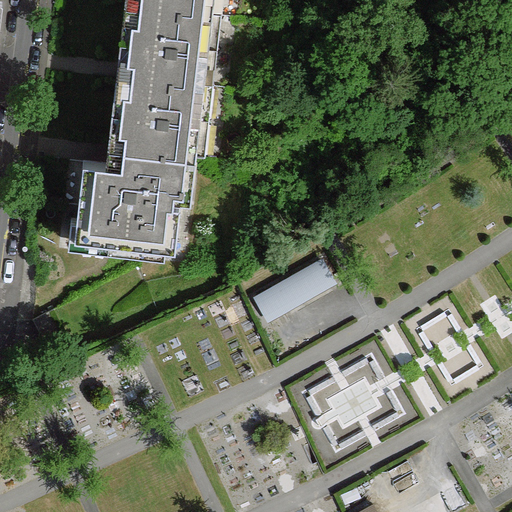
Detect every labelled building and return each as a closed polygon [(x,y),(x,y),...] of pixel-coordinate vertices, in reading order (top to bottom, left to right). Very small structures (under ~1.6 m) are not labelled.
[(144,0),(144,6),(223,15),(224,0),(144,0)] [(144,6),(136,76),(214,86),(223,15),(144,6)] [(136,76),(127,149),(186,155),(206,157),(214,86),(136,76)] [(87,161),(77,235),(176,248),(186,155),(127,149),(125,165),(87,161)] [(331,255),(259,290),(272,316),(344,281),(331,255)] [(357,511),(385,511),(379,500),(357,511)]
